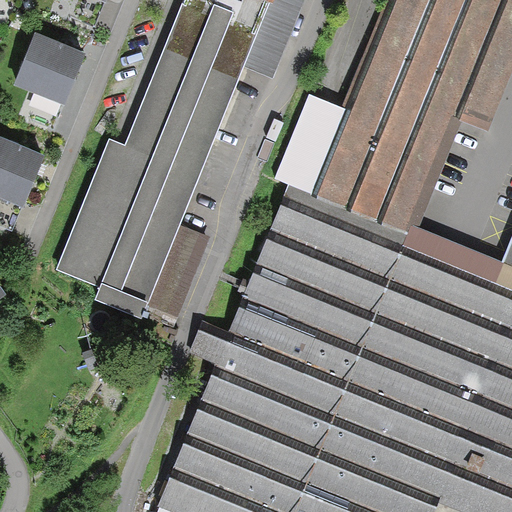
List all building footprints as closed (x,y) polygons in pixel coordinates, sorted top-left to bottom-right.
[(108,143),(56,273),(147,309),(270,0),(179,0),(121,148),(108,143)] [(511,66),(511,0),(388,0),(342,111),(311,98),(275,183),(288,189),(284,199),(407,250),(417,227),(462,120),(485,130),(511,66)] [(29,33),(7,87),(61,109),(83,55),(29,33)] [(0,142),(0,203),(18,211),(39,158),(0,142)] [(435,511),(450,476),(511,327),(511,292),(494,285),(407,250),(284,199),(228,334),(203,324),(189,358),(213,367),(155,508),(164,511),(435,511)] [(511,226),(498,260),(417,227),(407,250),(494,285),(511,292),(511,226)] [(166,283),(194,293),(214,238),(186,228),(166,283)] [(511,327),(450,476),(511,501),(511,327)]
